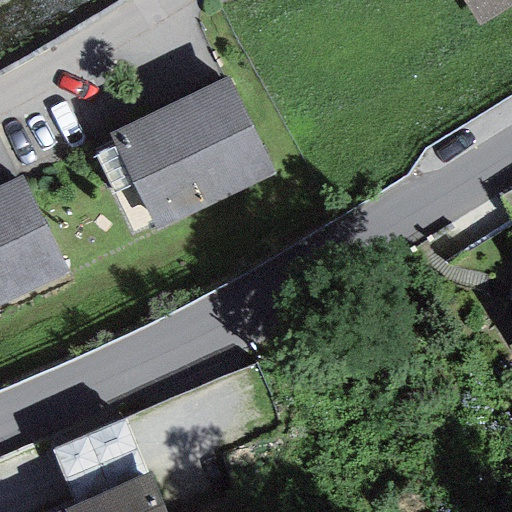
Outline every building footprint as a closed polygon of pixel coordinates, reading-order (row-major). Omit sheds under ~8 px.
[(511,0),(459,0),(473,24),(511,1),(511,0)] [(232,75),(107,134),(153,231),(278,172),(232,75)] [(22,176),(0,186),(0,307),(68,276),(22,176)] [(50,450),(74,505),(149,473),(125,418),(50,450)] [(74,505),(56,511),(166,511),(149,473),(74,505)]
